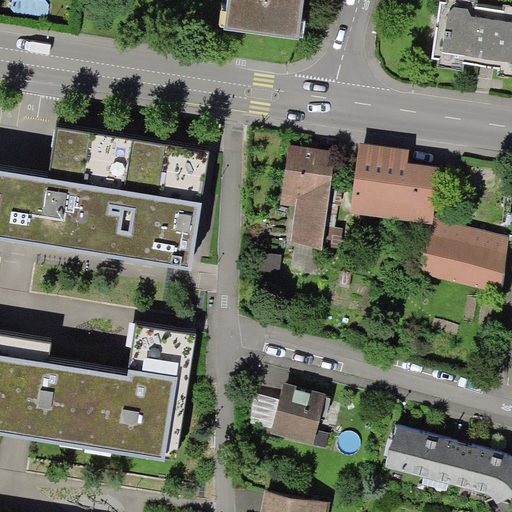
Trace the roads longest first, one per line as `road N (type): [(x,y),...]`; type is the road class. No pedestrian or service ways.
road 1 (residential): [(227,511),(228,332),(511,403)]
road 2 (secondary): [(330,102),(0,54)]
road 3 (secondary): [(511,128),(330,102)]
